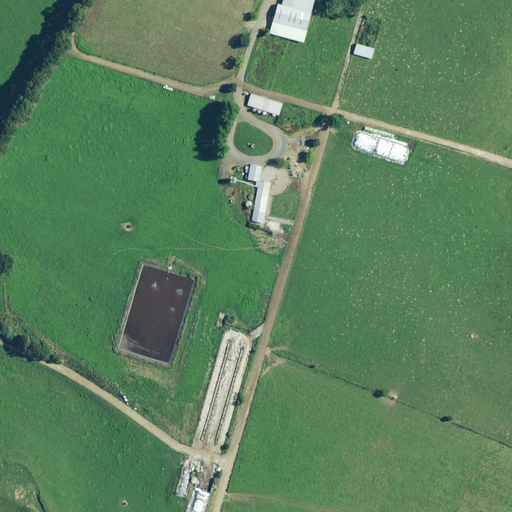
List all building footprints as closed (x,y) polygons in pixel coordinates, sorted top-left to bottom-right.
[(313,0),(283,0),(282,5),(277,4),(270,34),(303,42),(313,0)] [(374,49),(356,44),(354,54),(371,59),(374,49)] [(283,104),(251,94),(248,105),(280,116),(283,104)] [(262,167),(251,165),(248,180),(259,182),(262,167)] [(264,223),(270,185),(256,182),(255,187),(258,187),(252,221),(264,223)]
